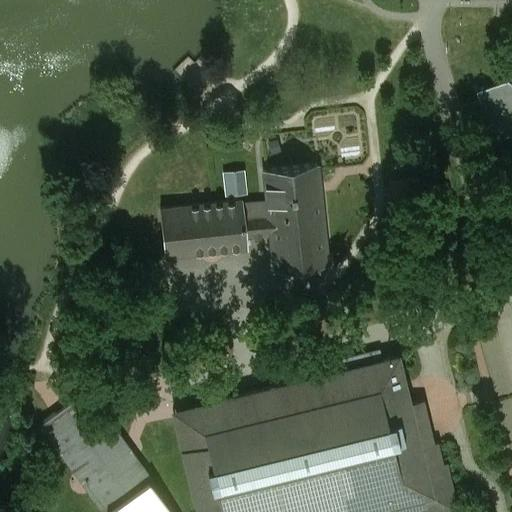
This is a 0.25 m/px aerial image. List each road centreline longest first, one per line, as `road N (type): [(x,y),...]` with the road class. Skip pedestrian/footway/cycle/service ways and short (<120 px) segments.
road 1 (residential): [(501,300),(165,384)]
road 2 (residential): [(501,300),(432,0)]
